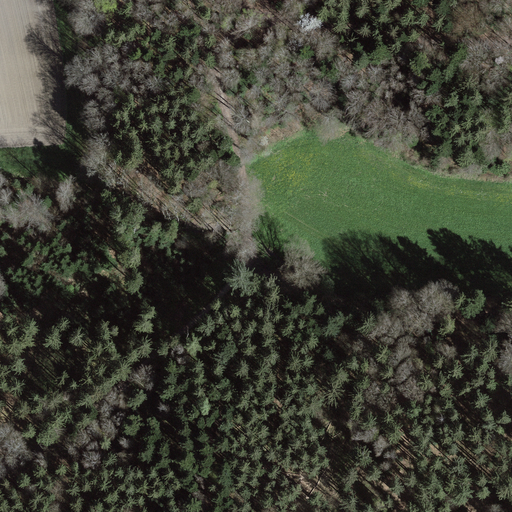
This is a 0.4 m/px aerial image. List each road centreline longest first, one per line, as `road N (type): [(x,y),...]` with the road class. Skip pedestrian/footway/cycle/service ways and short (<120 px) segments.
road 1 (track): [(249,263),(118,388),(0,474)]
road 2 (track): [(511,318),(362,317),(302,297),(249,263)]
road 3 (track): [(511,45),(261,15)]
